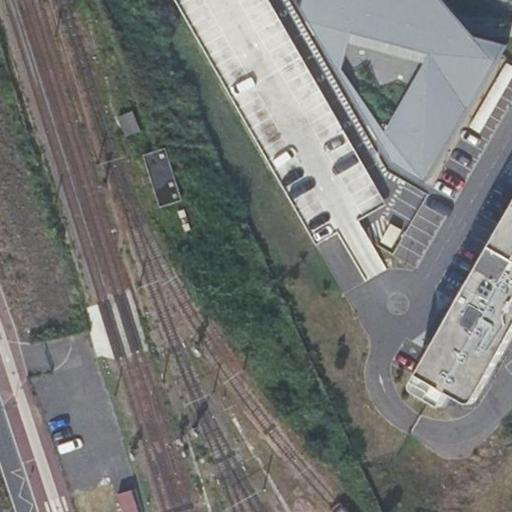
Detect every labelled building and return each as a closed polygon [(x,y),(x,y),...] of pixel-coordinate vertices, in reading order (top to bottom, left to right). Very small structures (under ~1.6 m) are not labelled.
[(175,0),(345,294),(377,275),(388,270),(359,221),(387,206),(269,0),(175,0)] [(475,30),(448,0),(309,0),(307,9),(394,160),(432,182),(510,45),(481,37),(475,30)] [(132,108),(118,114),(126,134),(141,127),(132,108)] [(166,145),(144,152),(160,204),(182,197),(166,145)] [(511,203),(412,376),(410,380),(409,383),(414,393),(440,409),(443,409),(447,407),(451,402),(453,400),(458,400),(465,405),(472,406),(481,401),(511,347),(511,203)] [(138,511),(131,488),(117,493),(122,511),(138,511)]
